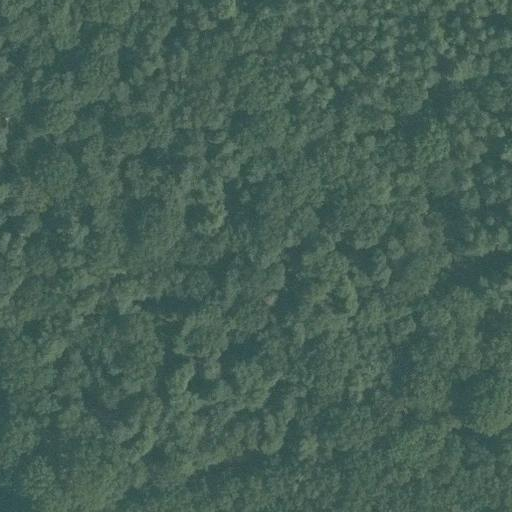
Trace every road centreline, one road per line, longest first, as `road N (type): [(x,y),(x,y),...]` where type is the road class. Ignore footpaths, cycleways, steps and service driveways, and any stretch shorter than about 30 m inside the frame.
road 1 (track): [(85,492),(511,415)]
road 2 (track): [(97,511),(0,365)]
